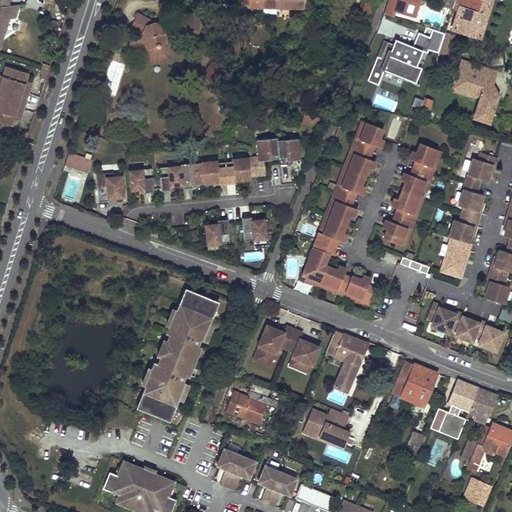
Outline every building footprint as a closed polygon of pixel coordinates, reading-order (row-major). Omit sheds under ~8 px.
[(0,0),(0,44),(9,17),(0,14),(0,9),(2,0),(0,0)] [(306,9),(306,3),(306,0),(248,0),(248,8),(306,9)] [(370,17),(376,3),(369,0),(362,0),(358,12),(370,17)] [(389,0),(389,3),(388,5),(379,26),(374,37),(380,39),(384,31),(390,12),(393,11),(414,18),(419,0),(389,0)] [(452,9),(455,0),(446,0),(445,7),(452,9)] [(455,0),(452,9),(458,11),(453,29),(480,38),(491,0),(455,0)] [(439,10),(426,46),(439,50),(445,32),(451,14),(439,10)] [(138,40),(141,50),(145,49),(147,55),(157,61),(168,57),(173,47),(171,41),(169,42),(167,37),(179,33),(187,37),(196,34),(200,26),(197,17),(188,13),(180,16),(176,24),(163,28),(153,23),(147,20),(141,31),(141,33),(143,38),(138,40)] [(141,31),(147,20),(137,14),(130,28),(141,33),(141,31)] [(439,50),(438,53),(446,56),(453,35),(445,32),(439,50)] [(141,50),(138,40),(132,42),(136,52),(141,50)] [(438,55),(432,72),(437,73),(440,64),(441,64),(443,57),(438,55)] [(511,75),(511,73),(461,57),(450,91),(477,99),(471,122),(495,129),(511,75)] [(27,74),(6,67),(3,78),(0,85),(0,123),(11,127),(14,118),(16,109),(22,111),(28,94),(22,92),(24,84),(27,74)] [(30,86),(24,84),(22,92),(28,94),(30,86)] [(424,98),(420,112),(427,115),(432,100),(424,98)] [(412,108),(420,109),(422,100),(414,99),(412,108)] [(240,110),(241,107),(220,102),(218,109),(239,114),(240,110)] [(275,118),(277,111),(261,107),(260,114),(275,118)] [(22,111),(16,109),(14,118),(20,119),(22,111)] [(288,121),(290,114),(283,112),(281,119),(288,121)] [(323,129),(327,121),(318,118),(304,115),(302,124),(323,129)] [(366,122),(362,120),(355,137),(359,139),(366,122)] [(355,137),(352,144),(371,151),(373,145),(376,146),(379,137),(382,128),(366,122),(359,139),(355,137)] [(277,140),(276,137),(256,139),(258,161),(269,160),(270,163),(279,162),(277,140)] [(299,159),(297,138),(277,140),(279,162),(279,165),(288,164),(288,161),(299,159)] [(437,149),(421,143),(417,152),(414,160),(417,161),(414,168),(432,175),(435,167),(431,165),(437,149)] [(352,144),(350,152),(354,153),(348,170),(364,176),(367,167),(370,159),(368,158),(371,151),(352,144)] [(437,149),(431,165),(435,167),(441,151),(437,149)] [(354,153),(350,152),(343,168),(348,170),(354,153)] [(473,158),(466,182),(477,185),(479,178),(486,180),(489,173),(490,168),(493,169),(496,157),(481,152),(479,159),(473,158)] [(69,153),(66,165),(86,172),(90,160),(69,153)] [(250,179),(248,158),(232,159),(232,166),(225,167),(227,183),(235,182),(235,180),(250,179)] [(218,168),(217,161),(201,162),(203,183),(219,182),(219,184),(227,183),(225,167),(218,168)] [(203,183),(201,162),(181,164),(181,166),(183,185),(183,188),(192,187),(192,184),(203,183)] [(183,185),(181,166),(158,168),(161,190),(170,190),(170,186),(183,185)] [(153,191),(151,168),(128,171),(130,190),(143,189),(144,192),(153,191)] [(348,170),(343,168),(337,184),(341,186),(348,170)] [(432,175),(414,168),(411,175),(409,173),(405,182),(402,191),(418,197),(425,180),(429,182),(432,175)] [(341,186),(337,184),(334,192),(352,199),(355,192),(357,193),(361,184),(364,176),(348,170),(341,186)] [(106,177),(106,174),(96,174),(98,201),(108,200),(108,198),(123,197),(121,176),(113,176),(106,177)] [(418,197),(422,199),(429,182),(425,180),(418,197)] [(464,207),(461,214),(477,219),(481,207),(478,207),(480,201),(482,194),(475,192),(477,185),(466,182),(458,205),(464,207)] [(418,197),(402,191),(399,199),(395,207),(398,208),(395,215),(413,222),(416,214),(412,212),(418,197)] [(334,192),(331,199),(335,201),(329,217),(346,224),(349,215),(352,207),(350,206),(352,199),(334,192)] [(418,197),(412,212),(416,214),(422,199),(418,197)] [(335,201),(331,199),(325,216),(329,217),(335,201)] [(454,219),(448,237),(454,238),(467,242),(469,235),(471,230),(473,231),(477,219),(461,214),(459,221),(454,219)] [(413,222),(395,215),(392,221),(390,220),(387,228),(383,237),(399,244),(406,227),(410,229),(413,222)] [(325,216),(319,232),(323,234),(329,217),(325,216)] [(251,220),(251,217),(241,218),(244,241),(266,238),(264,219),(251,220)] [(319,232),(316,239),(334,246),(337,239),(339,240),(342,232),(346,224),(329,217),(323,234),(319,232)] [(229,242),(227,219),(217,220),(217,224),(205,225),(206,244),(229,242)] [(399,244),(404,245),(410,229),(406,227),(399,244)] [(448,244),(441,267),(450,269),(449,273),(459,276),(463,262),(460,261),(464,250),(467,250),(469,243),(467,242),(454,238),(452,245),(448,244)] [(334,246),(316,239),(313,246),(316,248),(312,259),(309,258),(302,274),(306,276),(321,281),(327,266),(324,265),(320,263),(325,251),(328,252),(331,253),(334,246)] [(511,245),(509,245),(507,252),(499,250),(497,257),(495,262),(493,261),(490,273),(505,277),(507,271),(511,272),(511,245)] [(243,261),(262,261),(262,251),(243,252),(243,261)] [(325,251),(320,263),(324,265),(328,252),(325,251)] [(422,264),(411,260),(409,267),(419,270),(422,264)] [(327,266),(321,281),(338,288),(336,292),(343,295),(345,291),(350,277),(343,275),(344,273),(336,269),(327,266)] [(505,277),(490,273),(486,284),(488,285),(487,290),(485,297),(503,303),(508,286),(503,284),(505,277)] [(361,279),(351,275),(350,277),(345,291),(362,298),(361,301),(368,304),(375,287),(368,284),(369,282),(361,279)] [(321,281),(306,276),(305,280),(319,285),(321,281)] [(338,288),(321,281),(319,285),(336,292),(338,288)] [(185,288),(136,407),(169,421),(181,391),(179,391),(180,387),(173,384),(175,379),(181,382),(183,376),(186,377),(200,345),(198,345),(200,340),(192,337),(194,332),(200,335),(203,328),(206,330),(218,302),(185,288)] [(362,298),(345,291),(343,295),(361,301),(362,298)] [(444,306),(432,302),(426,317),(433,320),(431,325),(448,332),(450,327),(455,313),(448,311),(443,309),(444,306)] [(467,316),(456,311),(455,313),(450,327),(457,329),(455,335),(471,341),(474,336),(479,323),(472,320),(466,318),(467,316)] [(491,325),(479,321),(479,323),(474,336),(481,339),(479,344),(495,350),(502,332),(495,329),(490,327),(491,325)] [(294,330),(286,327),(284,332),(275,328),(274,331),(265,327),(258,346),(255,353),(272,360),(275,353),(276,353),(279,346),(286,349),(294,330)] [(200,345),(206,330),(203,328),(200,335),(194,332),(192,337),(200,340),(198,345),(200,345)] [(302,333),(294,330),(286,349),(293,352),(291,357),(299,360),(296,368),(307,373),(311,365),(311,366),(319,347),(315,346),(303,340),(300,339),(302,333)] [(335,330),(326,353),(335,356),(345,361),(343,366),(356,372),(368,343),(335,330)] [(255,353),(253,360),(269,367),(272,360),(255,353)] [(299,360),(291,357),(288,365),(296,368),(299,360)] [(412,401),(407,413),(418,418),(437,373),(414,364),(414,365),(405,362),(406,362),(406,361),(405,361),(387,406),(389,412),(395,415),(402,397),(412,401)] [(343,366),(334,386),(347,392),(356,372),(343,366)] [(181,391),(186,377),(183,376),(181,382),(175,379),(173,384),(180,387),(179,391),(181,391)] [(455,381),(449,394),(464,400),(472,403),(478,387),(455,379),(455,381)] [(234,392),(227,411),(258,423),(258,422),(263,424),(267,414),(262,412),(265,404),(264,404),(269,390),(257,386),(251,384),(247,397),(234,392)] [(478,387),(472,403),(469,410),(468,413),(475,415),(474,420),(485,424),(489,415),(490,415),(498,395),(478,387)] [(472,403),(464,400),(461,406),(469,410),(472,403)] [(434,401),(428,414),(434,416),(440,403),(434,401)] [(349,416),(330,408),(327,416),(312,409),(304,427),(319,434),(318,436),(343,447),(347,437),(345,436),(346,432),(343,430),(349,416)] [(493,423),(491,428),(485,425),(478,443),(470,461),(467,468),(475,471),(484,451),(493,455),(492,458),(496,459),(497,456),(493,454),(495,451),(506,456),(511,439),(511,436),(501,432),(503,428),(493,423)] [(304,427),(302,432),(342,449),(343,447),(318,436),(319,434),(304,427)] [(511,431),(503,428),(501,432),(511,436),(511,431)] [(412,431),(406,446),(413,448),(409,457),(416,460),(420,451),(424,442),(426,436),(412,431)] [(435,441),(432,448),(435,449),(433,454),(443,458),(442,461),(447,463),(453,449),(444,445),(445,442),(443,442),(445,436),(440,434),(437,442),(435,441)] [(273,443),(260,438),(259,442),(272,447),(273,443)] [(469,439),(461,457),(470,461),(478,443),(469,439)] [(424,442),(420,451),(425,453),(429,444),(424,442)] [(224,448),(217,465),(226,469),(220,483),(234,489),(240,475),(249,478),(256,462),(224,448)] [(109,472),(103,487),(119,494),(118,498),(128,502),(126,505),(140,511),(141,507),(151,511),(153,507),(164,511),(169,511),(175,499),(167,496),(173,481),(154,474),(143,469),(123,461),(117,476),(109,472)] [(155,470),(145,465),(143,469),(154,474),(155,470)] [(265,466),(258,483),(267,486),(261,500),(275,506),(281,492),(290,496),(297,479),(265,466)] [(472,478),(466,476),(462,484),(468,486),(472,478)] [(468,486),(464,496),(480,504),(481,500),(484,502),(490,486),(472,478),(468,486)] [(296,498),(328,511),(329,511),(335,499),(301,485),(296,498)] [(370,511),(342,501),(337,511),(370,511)]
